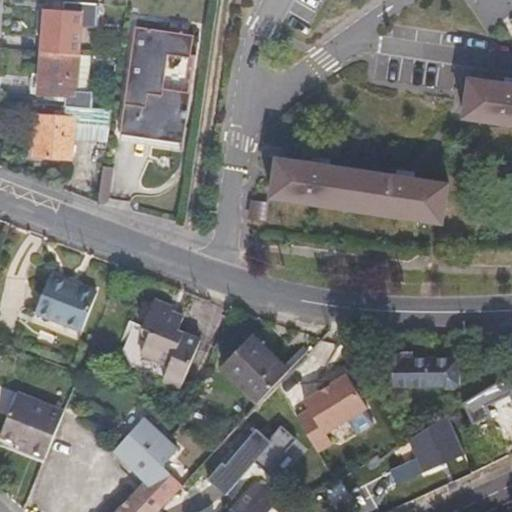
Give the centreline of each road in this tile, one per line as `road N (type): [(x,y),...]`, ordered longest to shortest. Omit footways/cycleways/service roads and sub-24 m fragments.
road 1 (tertiary): [(511,310),(334,307),(220,278)]
road 2 (tertiary): [(220,278),(0,194)]
road 3 (residential): [(220,278),(250,98)]
road 4 (residential): [(511,67),(348,42)]
